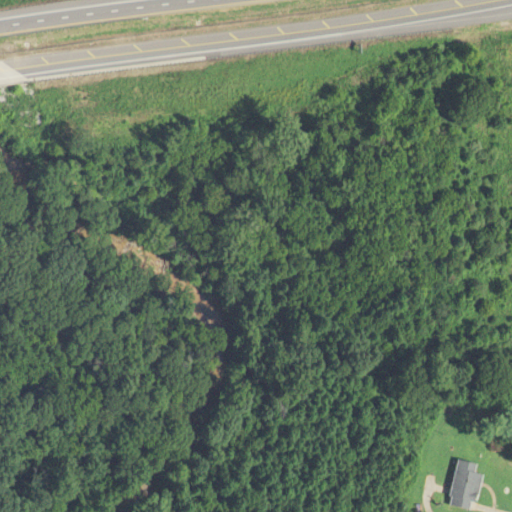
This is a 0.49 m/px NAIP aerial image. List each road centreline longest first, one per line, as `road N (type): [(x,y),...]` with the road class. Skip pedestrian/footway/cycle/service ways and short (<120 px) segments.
road 1 (motorway): [(6,70),(495,0)]
road 2 (motorway): [(198,0),(0,26)]
